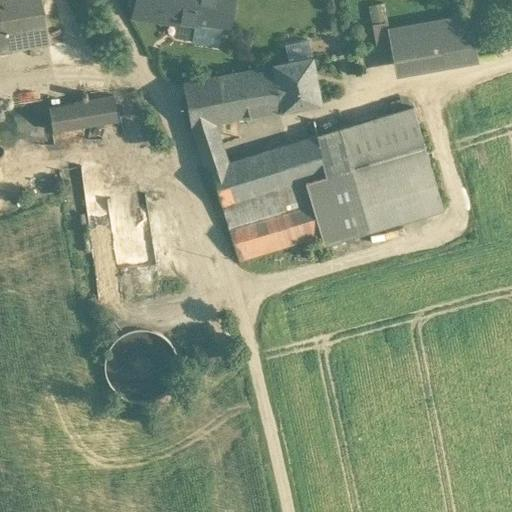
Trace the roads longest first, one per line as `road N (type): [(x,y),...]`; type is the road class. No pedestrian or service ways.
road 1 (track): [(280,511),(240,304),(209,203),(108,0)]
road 2 (track): [(429,86),(464,227),(237,292)]
